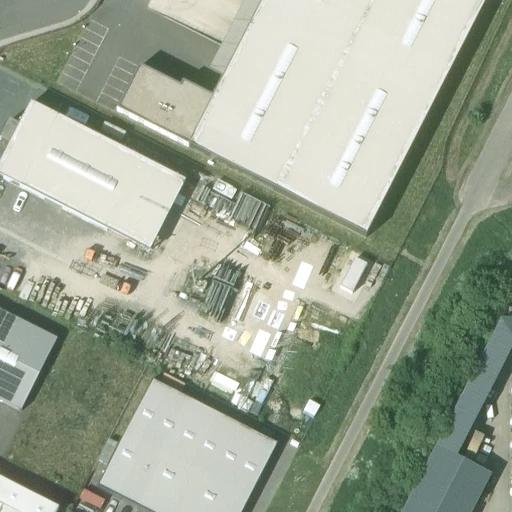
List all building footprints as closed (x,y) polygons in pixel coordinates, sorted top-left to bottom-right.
[(188,149),(366,241),(490,0),(265,0),(212,103),(188,149)] [(118,113),(188,149),(212,103),(182,87),(180,90),(140,69),(118,113)] [(0,168),(0,179),(149,252),(184,179),(31,105),(20,128),(11,124),(1,144),(10,148),(0,168)] [(55,342),(0,314),(0,401),(20,412),(55,342)] [(511,322),(502,323),(406,511),(473,511),(491,478),(459,462),(511,348),(511,322)] [(243,511),(277,448),(155,384),(99,490),(141,511),(243,511)] [(58,511),(59,511),(0,482),(0,511),(58,511)]
